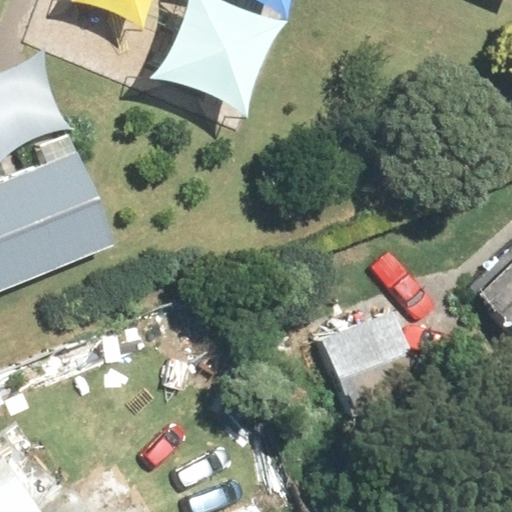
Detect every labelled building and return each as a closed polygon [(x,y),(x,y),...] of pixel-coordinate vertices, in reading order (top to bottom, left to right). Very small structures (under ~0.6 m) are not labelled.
[(511,11),(511,0),(456,0),(508,22),(511,11)] [(67,147),(0,173),(0,317),(117,270),(67,147)] [(511,324),(511,250),(475,287),(511,324)] [(422,259),(389,282),(415,318),(448,295),(422,259)] [(384,309),(310,339),(335,401),(409,371),(384,309)]
